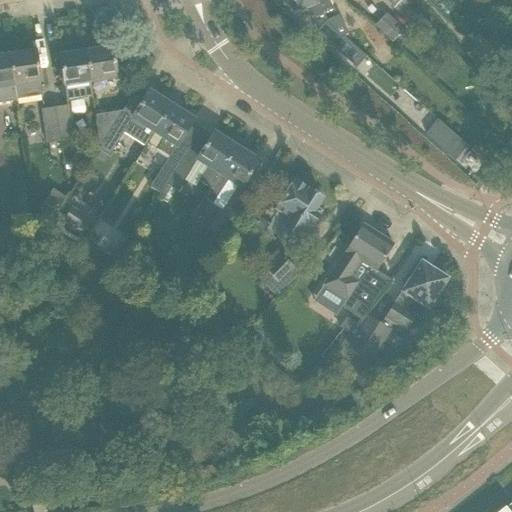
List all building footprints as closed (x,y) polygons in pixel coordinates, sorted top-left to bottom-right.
[(323,13),(317,0),(288,0),(295,13),(301,10),(302,13),(309,9),(314,19),(324,14),(323,13)] [(317,0),(323,13),(333,8),(328,0),(317,0)] [(388,0),(395,6),(393,9),(408,23),(418,12),(405,0),(388,0)] [(405,31),(387,13),(375,25),(394,43),(405,31)] [(340,16),(326,23),(341,41),(348,35),(340,16)] [(474,48),(467,55),(483,72),(500,56),(480,34),(470,44),(474,48)] [(116,79),(111,48),(85,52),(90,83),(116,79)] [(42,95),(40,83),(35,52),(9,56),(13,87),(15,99),(42,95)] [(90,83),(85,52),(59,56),(66,102),(93,98),(90,83)] [(13,87),(9,56),(0,57),(0,104),(5,104),(2,88),(13,87)] [(325,75),(328,78),(334,82),(341,73),(332,66),(325,75)] [(100,147),(98,150),(99,151),(101,152),(108,157),(123,134),(144,147),(147,143),(170,107),(148,93),(142,102),(131,95),(122,111),(100,147)] [(170,107),(147,143),(156,149),(168,157),(169,156),(170,156),(176,146),(182,138),(189,128),(189,127),(193,121),(170,107)] [(67,108),(55,109),(61,147),(72,145),(72,140),(67,108)] [(55,109),(43,111),(48,143),(60,142),(55,109)] [(100,147),(122,111),(95,115),(100,147)] [(438,120),(425,134),(455,161),(468,147),(438,120)] [(180,163),(166,185),(176,192),(187,174),(209,188),(210,188),(235,148),(213,134),(190,169),(180,163)] [(203,198),(214,205),(229,181),(241,189),(257,163),(257,162),(259,159),(249,153),(246,154),(245,155),(235,148),(210,188),(209,188),(203,198)] [(58,152),(47,153),(49,173),(61,172),(58,152)] [(167,160),(149,188),(160,195),(166,185),(180,163),(170,156),(169,156),(168,157),(167,160)] [(293,181),(275,210),(278,212),(272,221),(303,240),(318,217),(313,213),(322,199),(293,181)] [(54,185),(38,210),(51,219),(67,194),(54,185)] [(222,210),(208,232),(213,235),(221,241),(246,202),(236,195),(233,193),(222,210)] [(69,208),(59,223),(83,239),(92,223),(69,208)] [(362,225),(323,286),(346,301),(342,308),(356,316),(360,319),(361,319),(363,317),(380,293),(389,280),(376,272),(393,245),(362,225)] [(299,272),(280,254),(256,279),(275,297),(299,272)] [(367,317),(348,347),(348,348),(369,361),(393,324),(405,332),(415,317),(405,310),(411,300),(427,310),(447,280),(420,262),(380,325),(367,317)] [(34,316),(46,315),(44,305),(32,307),(34,316)] [(346,318),(338,328),(347,335),(355,324),(346,318)] [(231,330),(224,338),(231,345),(239,338),(231,330)] [(343,363),(332,354),(320,369),(331,378),(343,363)] [(181,408),(152,433),(146,426),(135,435),(141,442),(133,450),(139,457),(188,415),(181,408)] [(225,472),(222,462),(207,467),(211,477),(225,472)]
